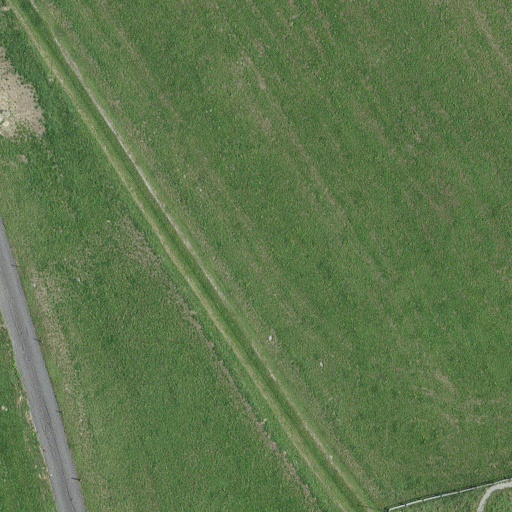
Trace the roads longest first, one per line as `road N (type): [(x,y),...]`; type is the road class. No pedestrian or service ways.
road 1 (track): [(7,0),(371,511)]
road 2 (unclassified): [(0,273),(68,511)]
